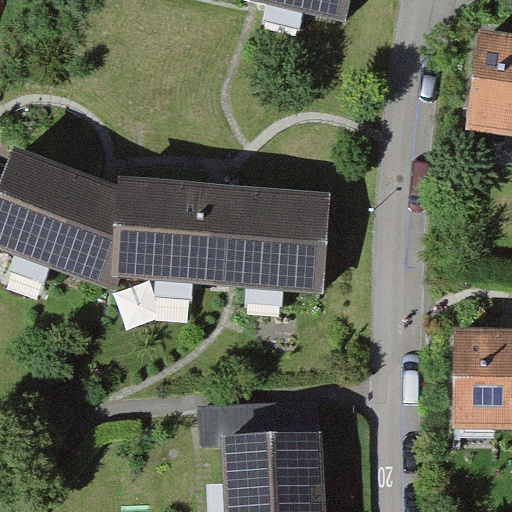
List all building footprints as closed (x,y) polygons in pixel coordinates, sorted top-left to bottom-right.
[(349,0),(248,0),(345,20),(349,0)] [(511,41),(463,36),(451,138),(511,145),(511,41)] [(113,211),(5,177),(0,190),(0,278),(105,319),(104,307),(321,322),(323,222),(113,211)] [(511,338),(435,340),(436,438),(511,436),(511,338)] [(221,455),(224,511),(323,511),(320,450),(221,455)]
